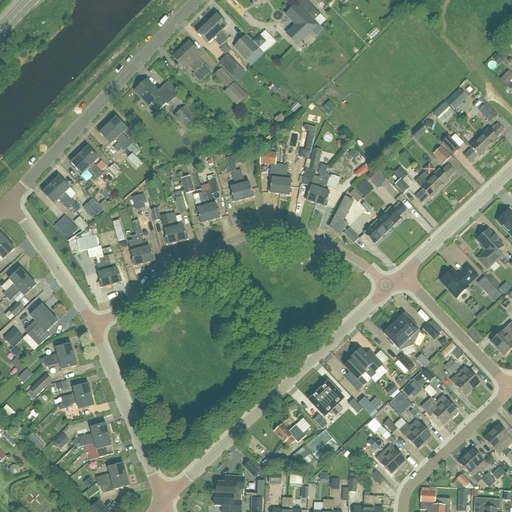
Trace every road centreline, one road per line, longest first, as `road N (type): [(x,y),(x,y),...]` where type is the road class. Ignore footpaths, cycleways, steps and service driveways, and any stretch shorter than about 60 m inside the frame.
road 1 (residential): [(93,327),(201,258),(256,234),(323,245),(390,285)]
road 2 (unclassified): [(162,501),(390,285)]
road 3 (residential): [(7,203),(198,0)]
road 4 (unclassified): [(162,501),(93,327)]
road 5 (residential): [(402,511),(410,485),(510,390)]
road 6 (residential): [(510,390),(402,274)]
road 7 (unclassified): [(93,327),(7,203)]
road 8 (unclassified): [(402,274),(511,172)]
